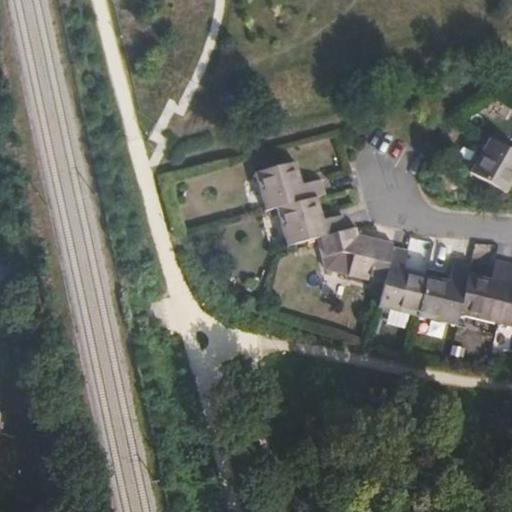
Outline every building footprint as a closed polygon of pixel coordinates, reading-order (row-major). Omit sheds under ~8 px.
[(511,153),(488,140),(468,174),(505,195),(511,181),(511,153)] [(255,174),(266,212),(277,209),(316,198),(325,196),(321,180),(301,185),(295,163),(255,174)] [(277,209),(287,247),(317,239),(346,231),(342,215),(322,221),(316,198),(277,209)] [(346,231),(317,239),(325,270),(375,282),(372,293),(380,296),(392,247),(358,239),(355,229),(346,231)] [(380,296),(377,308),(416,317),(426,277),(403,272),(408,252),(392,248),(380,296)] [(457,316),(496,325),(510,265),(495,261),(490,281),(467,276),(457,316)] [(426,277),(416,317),(455,327),(457,316),(467,276),(469,266),(454,263),(448,283),(426,277)] [(511,265),(510,265),(496,325),(511,328),(511,265)]
